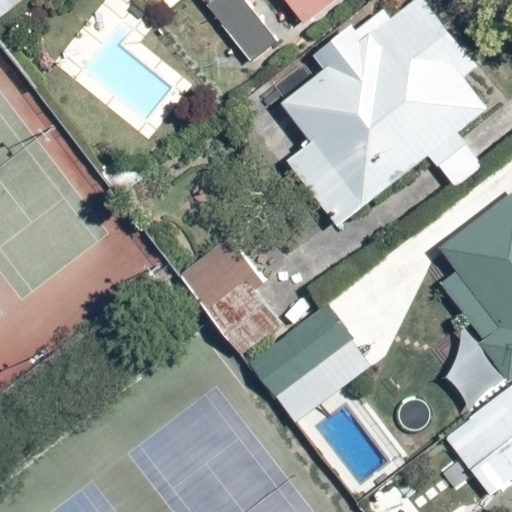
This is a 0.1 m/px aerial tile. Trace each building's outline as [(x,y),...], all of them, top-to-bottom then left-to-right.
[(250,0),(202,0),(252,60),(280,37),(250,0)] [(337,222),(426,153),(452,187),(484,162),(458,128),(489,104),(462,69),(474,61),(427,0),(408,0),(390,14),(385,7),(360,27),(352,16),(309,50),(322,67),(282,98),(313,137),(287,157),(337,222)] [(286,0),(303,22),(330,0),(286,0)] [(461,359),(444,372),(468,403),(501,377),(505,382),(511,376),(511,185),(438,243),(457,267),(440,281),(462,309),(461,359)] [(260,287),(268,281),(231,231),(177,271),(240,356),(286,322),(260,287)] [(270,395),(321,360),(353,337),(332,307),(249,365),(270,395)] [(491,495),(511,477),(511,381),(444,437),(491,495)]
